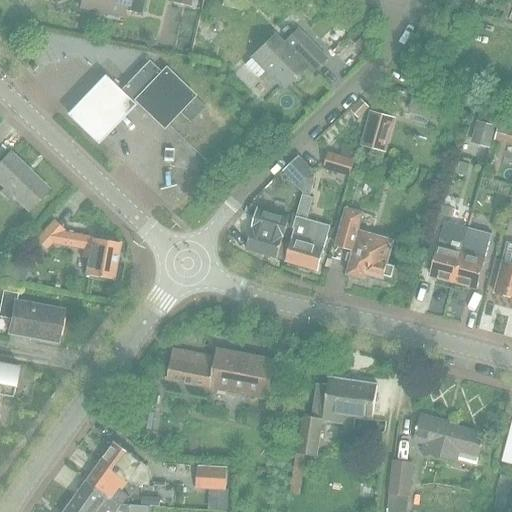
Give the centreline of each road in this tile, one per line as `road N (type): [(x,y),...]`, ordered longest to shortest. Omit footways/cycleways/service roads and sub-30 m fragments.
road 1 (unclassified): [(186,264),(228,206),(388,50),(416,6)]
road 2 (tertiary): [(511,358),(266,300),(186,264)]
road 3 (tertiary): [(8,511),(186,264)]
road 4 (tertiary): [(186,264),(0,85)]
